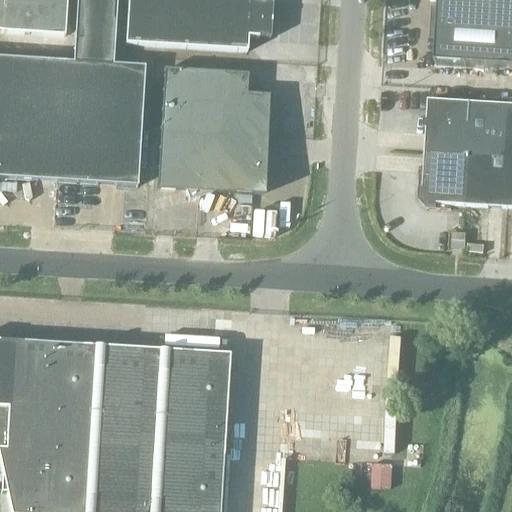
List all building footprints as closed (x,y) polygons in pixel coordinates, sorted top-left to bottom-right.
[(0,0),(0,34),(64,39),(66,0),(0,0)] [(0,180),(137,189),(144,70),(113,68),(117,0),(76,0),(73,66),(0,61),(0,180)] [(250,4),(250,0),(128,0),(125,46),(247,54),(248,40),(270,41),(271,25),(271,21),(272,5),(250,4)] [(511,0),(440,0),(436,66),(511,70),(511,0)] [(248,77),(165,71),(157,190),(159,190),(189,204),(199,201),(200,192),(216,193),(216,194),(261,197),(262,179),(281,173),(277,162),(263,161),(265,130),(267,98),(246,97),(248,77)] [(511,108),(428,103),(424,177),(420,177),(418,203),(425,211),(451,213),(452,209),(511,212),(511,108)] [(451,251),(453,251),(465,251),(466,236),(452,236),(451,251)] [(9,511),(219,511),(229,358),(0,343),(0,410),(8,411),(5,452),(0,451),(0,468),(1,475),(0,496),(6,496),(9,511)]
